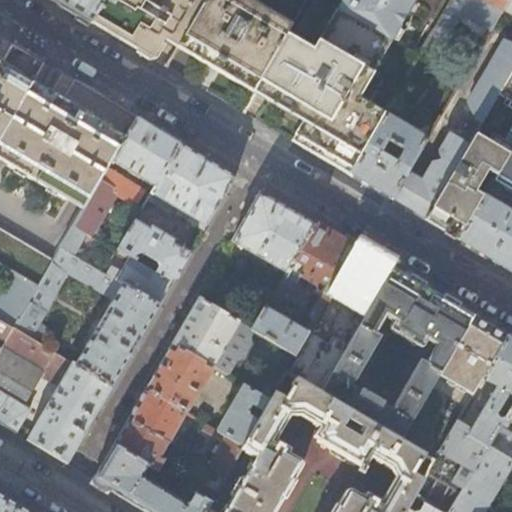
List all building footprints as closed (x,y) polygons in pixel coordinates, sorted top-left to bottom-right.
[(51,0),(69,10),(91,23),(104,0),(51,0)] [(204,0),(104,0),(91,23),(106,32),(153,60),(167,37),(176,42),(179,44),(204,0)] [(285,36),(293,22),(256,0),(204,0),(179,44),(215,65),(254,89),(285,36)] [(341,0),(312,51),(285,36),(254,89),(252,93),(272,105),(303,123),(295,138),(326,156),(351,171),(383,116),(357,100),(416,0),(341,0)] [(504,6),(507,0),(481,0),(501,12),(504,6)] [(511,39),(505,36),(468,99),(476,115),(482,119),(497,94),(511,68),(511,39)] [(13,44),(2,64),(0,62),(0,136),(33,82),(44,63),(13,44)] [(486,140),(474,133),(423,220),(439,230),(458,241),(483,198),(475,193),(487,173),(495,177),(511,147),(511,68),(497,94),(503,98),(501,102),(511,108),(511,121),(502,139),(491,133),(486,140)] [(75,81),(63,101),(33,82),(0,136),(0,159),(84,208),(107,170),(112,161),(137,118),(116,105),(75,81)] [(348,176),(368,187),(391,201),(407,173),(426,141),(410,131),(383,116),(351,171),(348,176)] [(155,187),(180,143),(157,129),(137,118),(112,161),(155,187)] [(410,131),(426,141),(432,129),(417,120),(410,131)] [(460,141),(448,134),(421,182),(407,173),(391,201),(405,209),(423,220),(474,133),(467,129),(460,141)] [(209,160),(180,143),(155,187),(152,192),(147,200),(167,212),(168,212),(170,212),(170,211),(203,230),(235,176),(209,160)] [(511,191),(511,214),(490,201),(494,195),(493,181),(483,198),(458,241),(492,261),(511,273),(511,147),(495,177),(503,181),(501,186),(511,191)] [(144,192),(107,170),(84,208),(74,226),(88,234),(92,237),(116,195),(135,206),(144,192)] [(287,271),(316,223),(292,209),(261,191),(237,232),(232,240),(287,271)] [(174,243),(175,240),(151,226),(149,229),(135,221),(117,251),(130,258),(137,263),(140,258),(136,256),(137,254),(142,253),(157,262),(158,266),(154,272),(173,283),(190,254),(174,243)] [(338,236),(316,223),(287,271),(279,285),(291,292),(297,283),(319,296),(307,315),(308,319),(309,320),(303,330),(266,308),(253,330),(296,356),(302,345),(334,290),(359,249),(338,236)] [(75,255),(88,234),(74,226),(61,247),(75,255)] [(38,286),(54,259),(0,227),(0,263),(14,272),(38,286)] [(75,255),(61,247),(54,259),(38,286),(13,327),(44,346),(52,332),(37,322),(68,273),(114,300),(75,365),(111,387),(134,348),(159,305),(108,275),(75,255)] [(375,258),(359,249),(334,290),(347,297),(350,292),(356,295),(349,307),(350,314),(355,317),(352,322),(358,325),(392,268),(375,258)] [(167,291),(173,283),(154,272),(137,263),(130,258),(123,271),(114,265),(108,275),(159,305),(167,291)] [(358,325),(335,365),(319,391),(402,441),(440,376),(473,317),(432,292),(392,268),(358,325)] [(0,319),(13,327),(38,286),(14,272),(0,296),(0,319)] [(250,336),(253,330),(199,298),(189,316),(172,344),(212,367),(227,375),(236,360),(237,361),(238,359),(244,357),(252,344),(250,338),(251,337),(250,336)] [(489,325),(473,317),(440,376),(472,395),(482,378),(507,336),(489,325)] [(44,346),(13,327),(0,319),(0,423),(48,453),(66,464),(88,427),(111,387),(75,365),(44,346)] [(511,339),(507,336),(482,378),(489,382),(475,405),(482,409),(471,429),(457,421),(425,474),(459,494),(489,445),(511,405),(511,339)] [(186,412),(212,367),(172,344),(171,344),(160,364),(145,388),(186,412)] [(319,391),(335,365),(302,345),(296,356),(287,372),(295,378),(319,391)] [(238,477),(233,485),(231,490),(232,496),(222,511),(212,511),(207,508),(204,511),(403,511),(406,507),(422,479),(411,473),(423,454),(402,441),(319,391),(295,378),(283,397),(275,393),(269,401),(263,411),(258,421),(243,446),(242,448),(255,456),(245,474),(243,476),(238,477)] [(279,384),(271,379),(261,395),(269,401),(275,393),(279,384)] [(263,411),(269,401),(244,387),(218,431),(227,436),(243,446),(258,421),(247,415),(253,406),(263,411)] [(171,436),(186,412),(145,388),(138,400),(127,419),(167,442),(173,445),(177,439),(171,436)] [(511,405),(489,445),(459,494),(448,511),(482,511),(511,461),(511,433),(505,429),(509,422),(511,423),(511,405)] [(206,425),(210,417),(203,413),(199,419),(206,425)] [(160,456),(167,442),(127,419),(122,428),(113,444),(147,464),(157,470),(163,459),(160,456)] [(224,442),(227,436),(218,431),(206,425),(204,431),(224,442)] [(242,448),(243,446),(227,436),(224,442),(213,460),(186,445),(183,450),(225,475),(242,448)] [(141,474),(147,464),(113,444),(105,458),(92,480),(146,511),(145,511),(204,511),(207,508),(209,503),(194,494),(191,497),(182,491),(178,497),(150,480),(141,474)] [(0,511),(27,511),(8,500),(0,495),(0,511)] [(413,511),(406,507),(403,511),(439,511),(424,503),(420,510),(413,511)]
